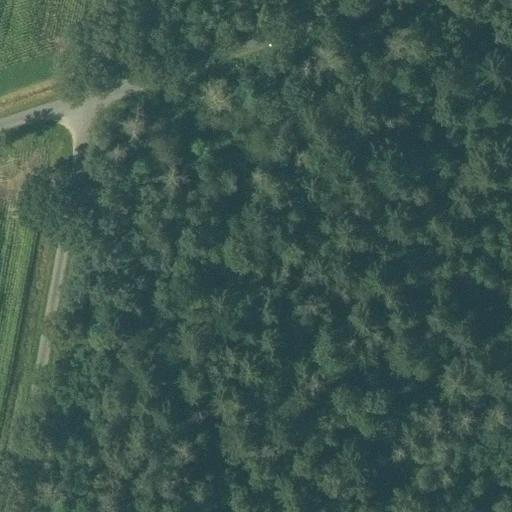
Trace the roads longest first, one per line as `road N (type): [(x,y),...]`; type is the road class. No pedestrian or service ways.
road 1 (unclassified): [(14,511),(90,99)]
road 2 (unclassified): [(90,99),(388,0)]
